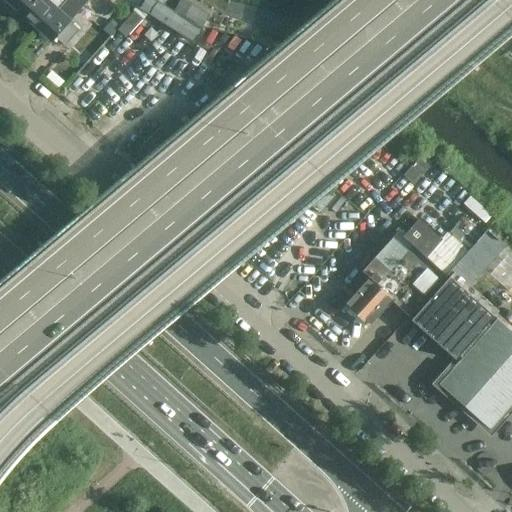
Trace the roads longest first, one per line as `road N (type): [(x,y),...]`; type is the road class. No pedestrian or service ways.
road 1 (unclassified): [(461,511),(0,88)]
road 2 (trunk): [(0,369),(437,0)]
road 3 (trunk): [(382,511),(0,165)]
road 4 (trunk): [(371,0),(0,311)]
road 5 (trunk): [(0,254),(289,511)]
